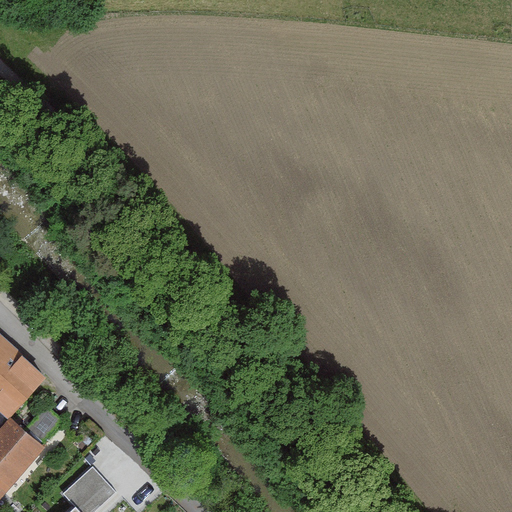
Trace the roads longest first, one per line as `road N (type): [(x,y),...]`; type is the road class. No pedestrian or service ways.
road 1 (track): [(0,66),(398,511)]
road 2 (residential): [(202,511),(0,321)]
